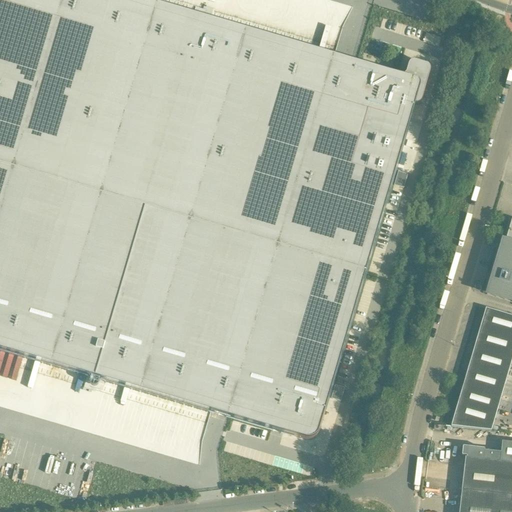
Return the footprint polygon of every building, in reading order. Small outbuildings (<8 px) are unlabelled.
[(0,0),(0,351),(87,377),(84,389),(91,391),(92,388),(102,391),(104,382),(210,413),(218,415),(273,431),(294,437),(305,440),(307,441),(310,441),(312,440),(314,439),(316,438),(317,437),(318,435),(319,433),(325,412),(326,412),(366,275),(410,126),(410,125),(410,124),(410,123),(409,122),(408,121),(408,120),(407,119),(406,119),(410,104),(414,106),(415,106),(416,106),(417,106),(418,106),(419,105),(420,105),(421,104),(421,103),(422,102),(430,73),(430,72),(430,71),(430,70),(429,69),(429,68),(428,67),(427,67),(426,66),(415,63),(414,63),(413,63),(412,63),(411,64),(410,65),(409,65),(409,66),(408,67),(406,74),(406,75),(405,76),(405,77),(404,77),(403,78),(402,78),(401,78),(400,78),(388,74),(333,58),(210,21),(214,10),(206,7),(205,10),(204,10),(195,7),(193,16),(166,9),(136,0),(0,0)] [(238,14),(255,17),(256,6),(239,4),(238,14)] [(408,174),(398,171),(395,184),(404,186),(408,174)] [(499,238),(484,291),(511,299),(511,220),(506,240),(499,238)] [(511,317),(485,309),(450,428),(490,432),(511,358),(511,317)] [(345,387),(335,385),(332,398),(341,400),(345,387)] [(461,492),(459,511),(511,511),(511,444),(501,444),(500,453),(462,449),(461,458),(466,458),(466,460),(465,460),(461,492)]
